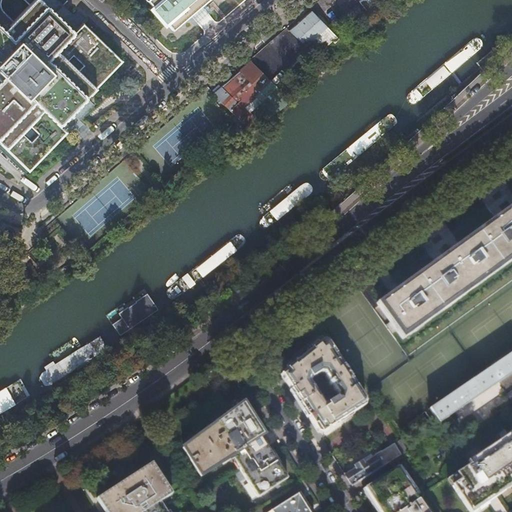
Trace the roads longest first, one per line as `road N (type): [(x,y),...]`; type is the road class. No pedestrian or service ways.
road 1 (primary): [(418,165),(210,341)]
road 2 (primary): [(210,341),(0,481)]
road 3 (primary): [(254,322),(445,173)]
road 4 (residential): [(0,197),(34,203),(179,82)]
road 5 (residential): [(348,511),(248,352),(254,322)]
road 6 (primary): [(511,66),(424,145),(418,165)]
road 7 (residential): [(179,82),(276,0)]
